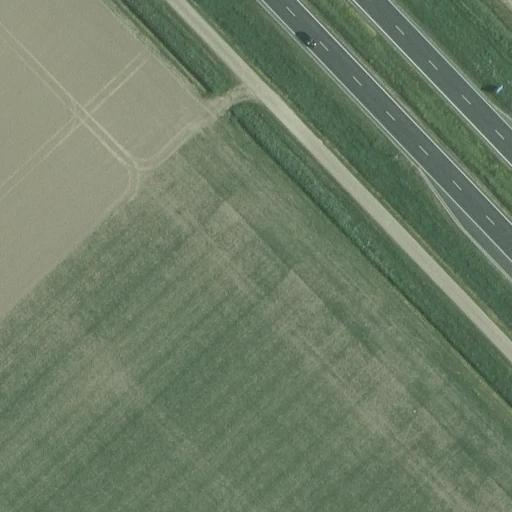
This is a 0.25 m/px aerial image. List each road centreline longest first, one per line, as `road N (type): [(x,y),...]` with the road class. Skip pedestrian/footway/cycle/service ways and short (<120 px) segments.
road 1 (unclassified): [(511,352),(175,0)]
road 2 (trunk): [(278,0),(511,244)]
road 3 (trunk): [(511,149),(369,0)]
